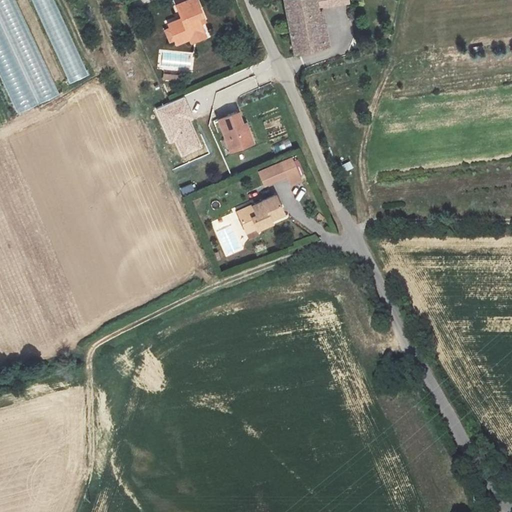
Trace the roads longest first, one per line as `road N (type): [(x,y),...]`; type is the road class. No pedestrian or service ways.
road 1 (unclassified): [(511,511),(414,359),(249,0)]
road 2 (track): [(397,51),(361,139),(370,208),(352,236),(216,285),(83,351),(33,360)]
road 3 (track): [(368,221),(511,220)]
